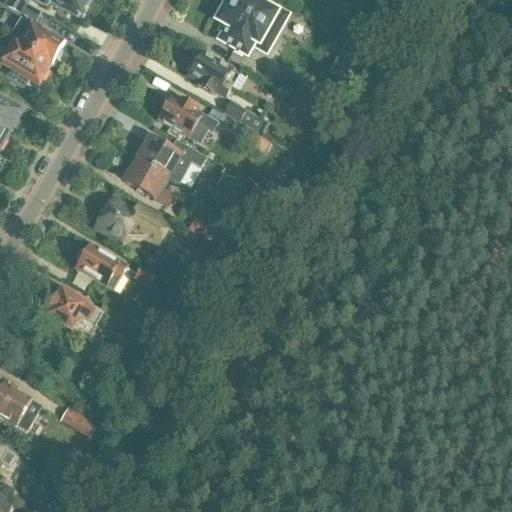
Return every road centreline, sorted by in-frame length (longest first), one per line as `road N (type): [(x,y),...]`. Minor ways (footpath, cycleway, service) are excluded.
road 1 (track): [(116,511),(441,0)]
road 2 (residential): [(0,264),(152,0)]
